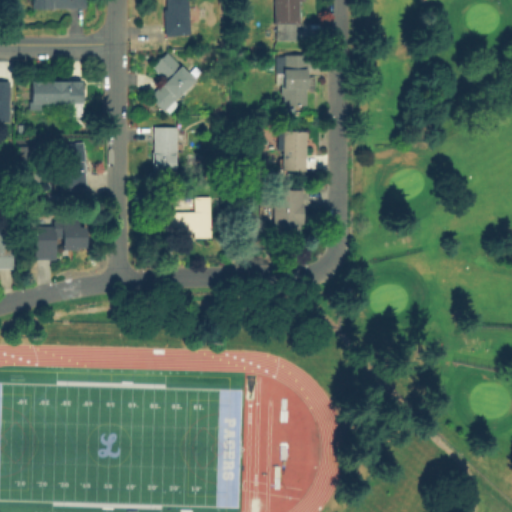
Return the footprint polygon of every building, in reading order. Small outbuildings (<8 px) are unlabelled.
[(85,0),(85,9),(53,9),(41,10),(36,10),(32,10),(32,0),(85,0)] [(184,0),(186,34),(162,36),(161,9),(163,9),(162,0),(184,0)] [(275,41),(276,27),(273,27),(273,0),(304,0),(304,2),(299,1),(299,27),(294,27),(294,42),(275,41)] [(163,51),(190,78),(170,99),(161,108),(160,110),(156,106),(151,104),(148,98),(145,96),(162,79),(148,65),(153,60),(155,57),(159,55),(163,51)] [(307,57),(307,88),(305,88),(304,106),(282,106),(282,97),(280,97),(280,87),(283,87),(283,85),(275,85),(276,71),(284,71),(284,57),(307,57)] [(59,80),(63,80),(63,82),(83,82),(83,104),(47,103),(47,113),(28,113),(28,81),(46,81),(46,80),(59,80)] [(0,82),(9,82),(9,122),(0,122),(0,82)] [(18,135),(18,125),(26,125),(25,135),(18,135)] [(153,172),(153,128),(175,128),(175,172),(153,172)] [(305,132),(304,171),(282,170),(282,157),(272,156),(272,149),(277,149),(277,132),(283,132),(305,132)] [(83,143),(86,174),(83,174),(85,189),(59,192),(59,189),(54,190),(51,167),(56,166),(56,165),(60,164),(58,146),(83,143)] [(302,190),(302,205),(302,204),(302,225),(299,225),(299,235),(273,235),(273,216),(262,216),(262,202),(273,202),(273,190),(302,190)] [(207,196),(207,237),(191,237),(191,231),(171,231),(171,230),(161,230),(161,212),(170,212),(170,211),(192,211),(192,196),(207,196)] [(59,222),(61,222),(61,219),(79,219),(79,228),(84,228),(84,248),(76,248),(76,251),(62,251),(62,239),(55,239),(55,260),(35,260),(35,227),(54,227),(54,222),(59,222)] [(0,230),(11,230),(11,248),(14,248),(13,269),(0,269),(0,230)]
